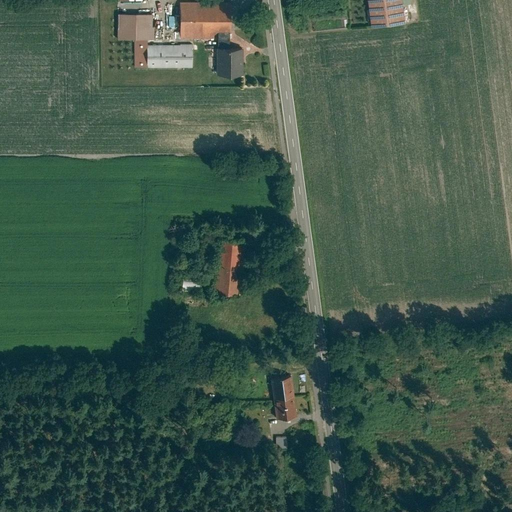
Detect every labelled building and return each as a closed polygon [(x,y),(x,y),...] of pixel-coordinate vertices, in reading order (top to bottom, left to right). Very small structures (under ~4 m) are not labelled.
[(411,24),(408,0),(374,0),(378,27),(411,24)] [(233,47),(234,2),(179,1),(179,37),(218,38),(217,74),(244,74),(245,47),(233,47)] [(157,15),(81,14),(81,34),(120,34),(120,39),(137,39),(137,67),(191,67),(191,45),(150,44),(150,39),(157,39),(157,15)] [(210,291),(243,294),(248,238),(219,235),(218,248),(214,247),(210,291)] [(181,280),(180,292),(199,292),(199,280),(181,280)] [(297,414),(291,373),(270,376),(276,417),(297,414)] [(275,447),(286,447),(286,437),(275,437),(275,447)]
